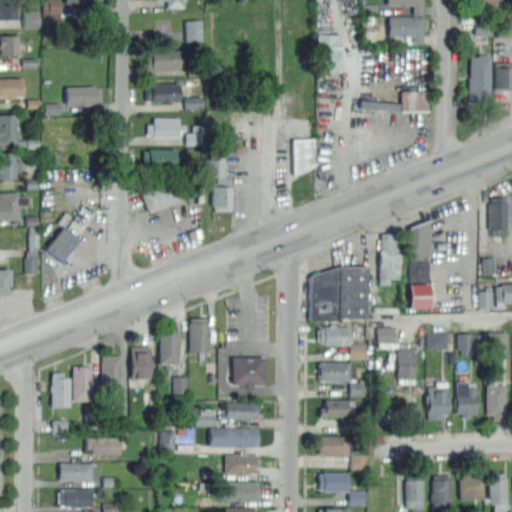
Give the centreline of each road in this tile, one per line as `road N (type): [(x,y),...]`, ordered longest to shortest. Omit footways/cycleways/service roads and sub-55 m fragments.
road 1 (primary): [(0,350),(511,145)]
road 2 (residential): [(122,0),(119,303)]
road 3 (residential): [(292,234),(293,511)]
road 4 (residential): [(447,0),(446,172)]
road 5 (residential): [(26,340),(25,511)]
road 6 (residential): [(511,442),(374,447)]
